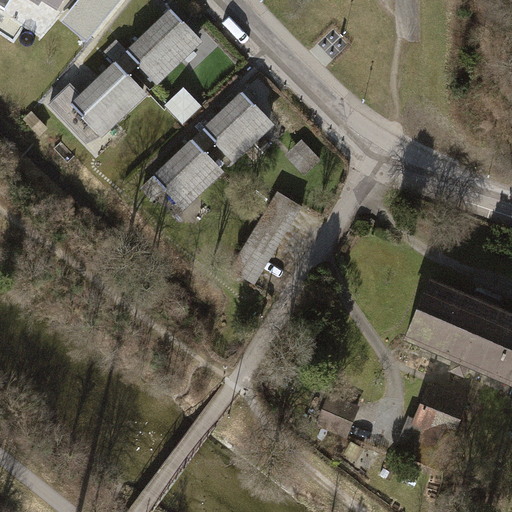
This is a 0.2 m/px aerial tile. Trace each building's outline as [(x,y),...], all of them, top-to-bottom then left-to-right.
[(67,0),(0,0),(0,15),(8,0),(23,0),(56,19),(67,0)] [(145,79),(154,89),(200,46),(169,13),(125,54),(114,43),(102,55),(112,66),(134,90),(145,79)] [(98,140),(142,98),(134,90),(112,66),(68,107),(60,98),(46,110),(81,148),(93,136),(98,140)] [(185,121),(204,103),(188,85),(169,102),(185,121)] [(229,170),(272,128),(240,95),(197,137),(229,170)] [(313,158),(299,144),(283,159),(297,174),(313,158)] [(177,217),(219,177),(189,145),(147,185),(177,217)] [(224,275),(250,292),(302,211),(276,195),(224,275)] [(188,226),(195,219),(188,213),(181,220),(188,226)] [(511,316),(430,281),(407,336),(511,381),(511,316)] [(468,405),(424,386),(408,424),(453,442),(468,405)] [(357,408),(324,397),(312,433),(345,444),(357,408)]
